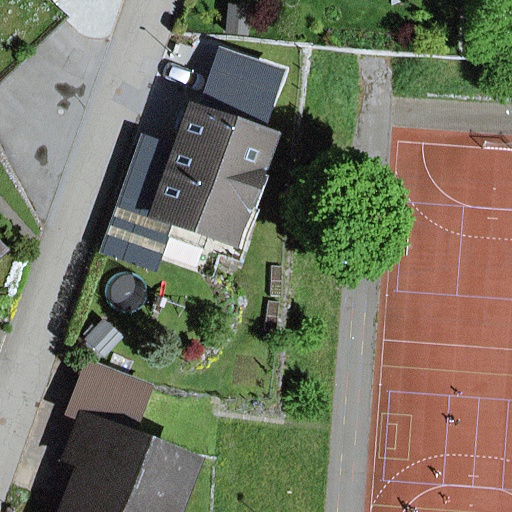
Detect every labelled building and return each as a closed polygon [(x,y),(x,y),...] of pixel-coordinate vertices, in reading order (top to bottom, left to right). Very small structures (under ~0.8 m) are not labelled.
[(250,209),(261,178),(251,174),(264,138),(254,134),(266,100),(210,80),(197,114),(188,111),(151,214),(170,221),(208,235),(223,240),(227,241),(240,205),(250,209)] [(217,257),(238,264),(257,211),(250,209),(240,205),(227,241),(223,240),(217,257)] [(135,209),(121,249),(156,262),(164,238),(170,221),(151,214),(135,209)] [(164,238),(202,252),(208,235),(170,221),(164,238)] [(72,410),(125,430),(141,390),(88,369),(72,410)] [(122,440),(125,430),(72,410),(68,419),(78,423),(122,440)] [(83,464),(64,511),(166,511),(185,465),(122,440),(78,423),(65,456),(83,464)]
